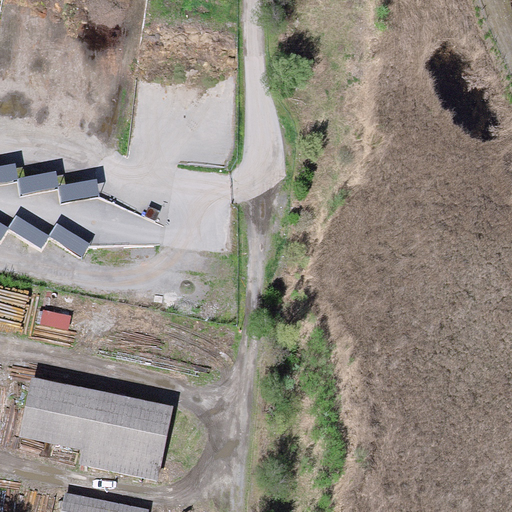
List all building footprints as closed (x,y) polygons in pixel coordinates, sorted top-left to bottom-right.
[(0,163),(0,181),(19,179),(17,161),(0,163)] [(56,168),(19,176),(23,192),(60,183),(56,168)] [(60,182),(63,199),(101,194),(98,177),(60,182)] [(44,246),(52,233),(19,212),(11,225),(44,246)] [(0,235),(3,238),(11,225),(0,218),(0,235)] [(59,223),(52,235),(84,253),(91,241),(59,223)] [(45,312),(43,322),(70,326),(71,316),(45,312)] [(177,415),(36,386),(24,447),(86,459),(83,474),(162,490),(177,415)] [(127,511),(68,500),(65,511),(127,511)]
